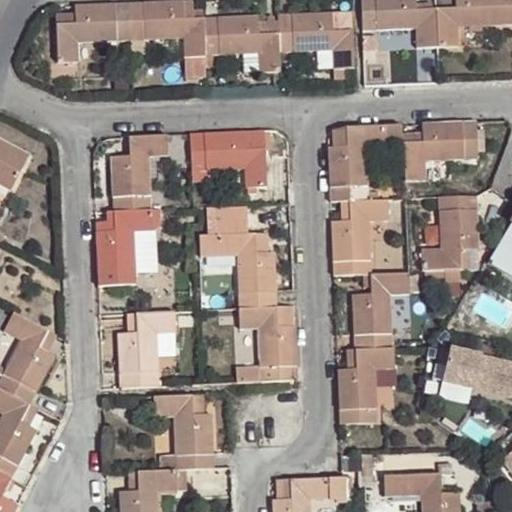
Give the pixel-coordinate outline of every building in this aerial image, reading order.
[(418,49),(438,46),(437,7),(419,9),(418,0),(362,0),(364,32),(417,29),(418,49)] [(437,7),(438,46),(461,47),(459,26),(510,23),(511,22),(511,0),(459,0),(459,6),(452,6),(437,7)] [(187,61),(207,58),(204,21),(187,22),(187,10),(187,4),(129,7),(131,42),(186,40),(187,61)] [(78,46),(131,42),(129,7),(75,11),(76,29),(54,31),(57,66),(80,64),(78,46)] [(187,22),(204,21),(204,9),(187,10),(187,22)] [(279,35),(280,54),(334,52),(335,69),(355,68),(353,28),(333,29),(332,21),(332,13),(279,15),(279,23),(279,35)] [(204,21),(207,58),(259,56),(259,75),(281,73),(280,54),(279,35),(261,36),(261,24),(260,17),(204,21)] [(333,29),(353,28),(352,19),(332,21),(333,29)] [(279,23),(261,24),(261,36),(279,35),(279,23)] [(115,79),(116,90),(129,90),(128,78),(115,79)] [(348,201),(368,201),(366,146),(386,145),(404,143),(406,182),(426,182),(425,163),(478,161),(478,142),(486,142),(484,129),(478,129),(478,123),(423,125),(423,136),(403,137),(402,126),(386,126),(346,129),(346,146),(340,147),(329,147),(332,202),(342,202),(348,201)] [(267,133),(192,136),(193,173),(247,172),(247,189),(269,188),(267,133)] [(112,158),(113,214),(151,212),(149,157),(167,157),(166,136),(129,138),(130,158),(112,158)] [(0,137),(0,160),(24,172),(33,153),(0,137)] [(0,185),(13,193),(24,172),(0,160),(0,185)] [(480,197),(439,199),(442,253),(424,254),(425,274),(463,272),(463,269),(477,269),(477,251),(482,251),(480,197)] [(388,201),(368,201),(348,201),(349,221),(342,221),(332,221),(334,276),(366,275),(372,275),(370,220),(389,220),(388,201)] [(208,210),(210,237),(243,236),(241,209),(208,210)] [(136,287),(136,272),(134,232),(152,232),(151,212),(113,214),(114,234),(107,234),(96,234),(98,289),(136,287)] [(511,223),(488,262),(511,275),(511,223)] [(134,232),(136,272),(152,271),(152,232),(134,232)] [(271,257),(262,257),(251,257),(251,237),(243,236),(210,237),(198,237),(199,258),(235,257),(238,313),(274,312),(271,257)] [(251,257),(262,257),(261,237),(251,237),(251,257)] [(409,274),(372,275),(372,288),(372,297),(354,298),(356,352),(393,350),(392,298),(410,297),(409,274)] [(275,329),(274,312),(238,313),(239,332),(259,332),(260,383),(296,383),(293,329),(275,329)] [(0,385),(0,388),(33,407),(58,360),(49,356),(42,352),(51,334),(18,315),(7,334),(23,344),(0,385)] [(139,336),(132,337),(120,337),(121,391),(159,389),(155,335),(175,335),(175,315),(139,317),(139,336)] [(131,318),(132,337),(139,336),(139,317),(131,318)] [(42,352),(49,356),(59,338),(51,334),(42,352)] [(481,356),(449,348),(442,383),(471,389),(511,398),(511,362),(491,358),(489,363),(480,361),(481,356)] [(394,371),(393,350),(356,352),(357,370),(350,370),(337,371),(340,425),(378,423),(376,373),(394,371)] [(471,389),(442,383),(438,397),(467,403),(471,389)] [(24,424),(33,407),(0,388),(0,412),(6,416),(0,426),(0,473),(13,481),(40,432),(32,428),(24,424)] [(175,473),(190,472),(212,470),(209,417),(200,417),(190,417),(190,402),(190,398),(151,400),(152,419),(172,419),(174,455),(175,473)] [(190,417),(200,417),(199,401),(190,402),(190,417)] [(41,411),(33,407),(24,424),(32,428),(41,411)] [(164,455),(165,473),(175,473),(174,455),(164,455)] [(120,511),(158,511),(158,494),(191,492),(190,472),(175,473),(165,473),(137,474),(138,493),(129,493),(120,495),(120,511)] [(13,481),(0,473),(0,511),(18,511),(22,506),(5,498),(13,481)] [(128,475),(129,493),(138,493),(137,474),(128,475)] [(420,511),(459,511),(458,495),(443,495),(441,477),(384,479),(384,498),(420,497),(420,511)] [(328,481),(330,503),(345,502),(344,480),(328,481)] [(308,511),(308,504),(330,503),(328,481),(278,483),(278,503),(272,503),(272,511),(308,511)]
